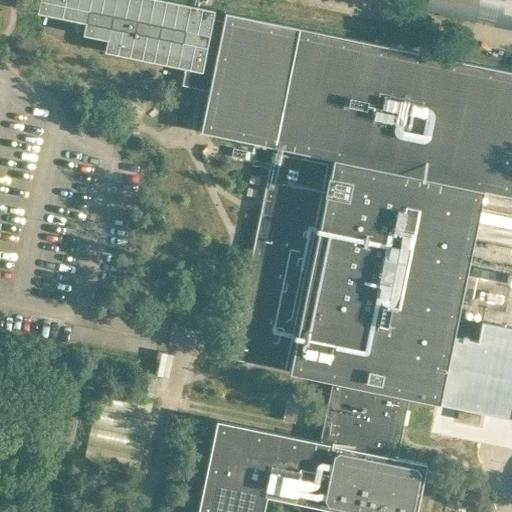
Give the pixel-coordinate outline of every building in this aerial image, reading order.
[(161,0),(39,0),(37,13),(38,13),(85,22),(83,34),(107,39),(104,51),(140,59),(188,69),(188,70),(185,83),(196,85),(204,87),(207,88),(210,88),(201,132),(216,135),(245,141),(280,148),(279,154),(273,153),(231,357),(245,360),(285,368),(286,363),(293,364),(291,370),(292,370),(334,379),(409,394),(438,400),(486,410),(511,416),(511,415),(511,326),(482,320),(478,341),(451,335),(459,296),(474,224),(481,193),(481,191),(511,197),(511,190),(511,71),(389,46),(255,19),(226,13),(224,20),(212,18),(213,11),(209,10),(195,7),(161,0)] [(511,0),(428,0),(427,7),(511,25),(511,0)] [(146,395),(155,398),(159,379),(150,377),(146,395)] [(322,433),(321,442),(395,458),(396,451),(400,438),(402,426),(409,394),(334,379),(330,395),(328,407),(324,426),(322,433)] [(103,409),(101,420),(148,429),(152,408),(105,399),(103,409)] [(286,400),(282,419),(294,422),(298,403),(286,400)] [(148,429),(101,420),(85,501),(132,511),(140,472),(148,429)] [(414,511),(425,464),(399,459),(395,458),(321,442),(218,421),(198,511),(414,511)] [(68,437),(42,432),(29,498),(55,504),(68,437)]
